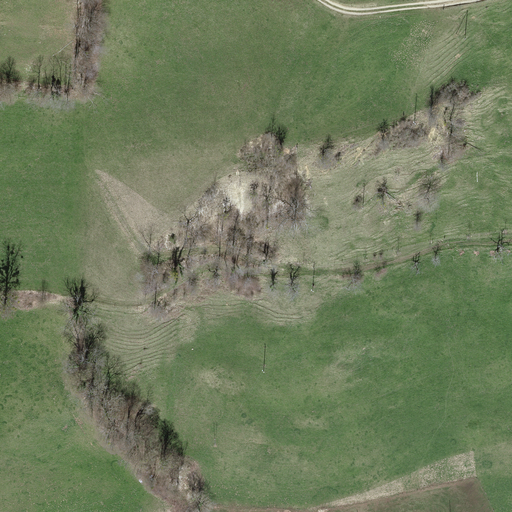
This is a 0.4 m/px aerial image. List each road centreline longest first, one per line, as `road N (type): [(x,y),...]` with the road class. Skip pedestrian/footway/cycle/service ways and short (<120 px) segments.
road 1 (track): [(79,297),(134,306),(202,270),(336,272),(511,236)]
road 2 (track): [(456,0),(354,11),(324,0)]
